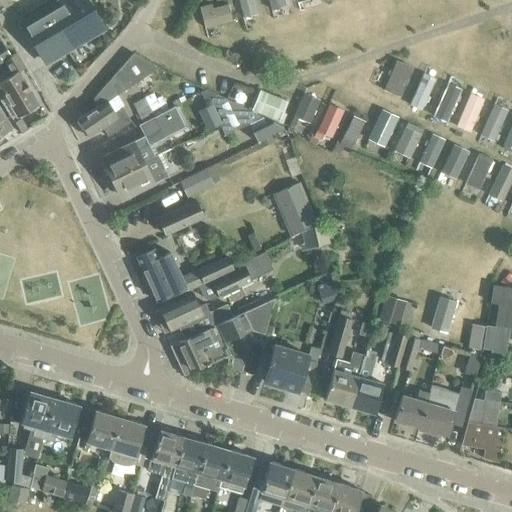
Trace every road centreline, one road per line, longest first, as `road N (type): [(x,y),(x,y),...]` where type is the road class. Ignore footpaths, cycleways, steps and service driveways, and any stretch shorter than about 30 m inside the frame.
road 1 (unclassified): [(134,31),(241,76),(300,80),(511,6)]
road 2 (residential): [(511,493),(163,389)]
road 3 (residential): [(163,389),(50,140)]
road 4 (residential): [(163,389),(0,343)]
road 5 (unclassified): [(50,140),(59,113),(134,31)]
